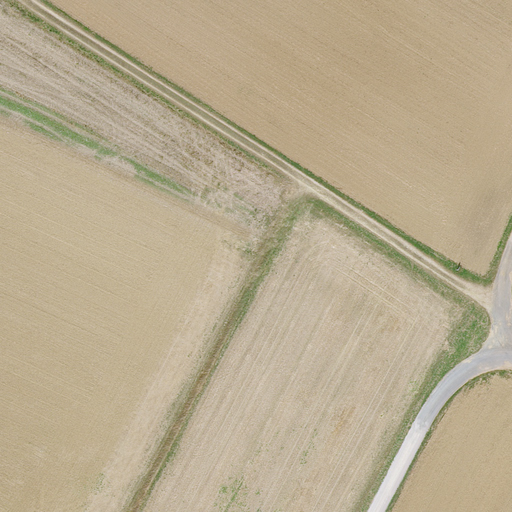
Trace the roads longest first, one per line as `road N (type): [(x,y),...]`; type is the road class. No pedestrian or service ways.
road 1 (track): [(22,0),(479,297),(502,304)]
road 2 (track): [(511,359),(462,374),(441,395),(373,511)]
